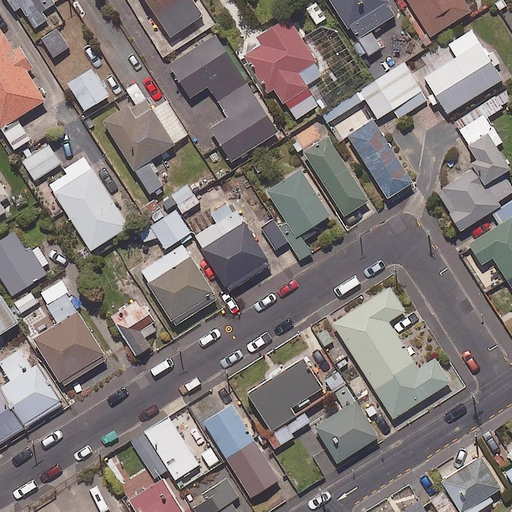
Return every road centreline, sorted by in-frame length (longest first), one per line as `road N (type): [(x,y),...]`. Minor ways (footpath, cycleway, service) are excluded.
road 1 (unclassified): [(0,487),(392,240),(417,253),(507,391)]
road 2 (residential): [(507,391),(329,504)]
